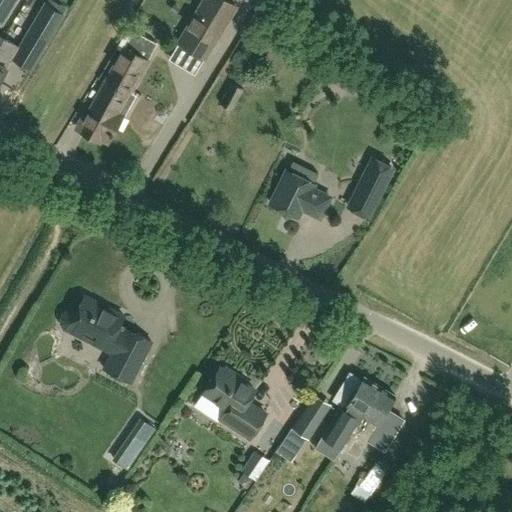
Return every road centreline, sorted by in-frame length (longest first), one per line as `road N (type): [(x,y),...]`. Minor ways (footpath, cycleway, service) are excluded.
road 1 (unclassified): [(511,391),(0,126)]
road 2 (unknown): [(58,157),(52,186),(61,219),(0,325)]
